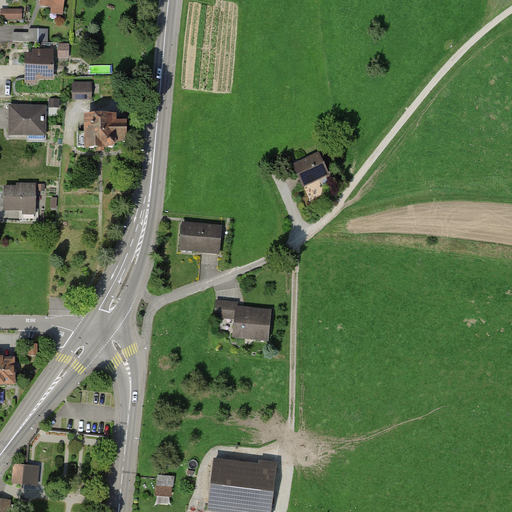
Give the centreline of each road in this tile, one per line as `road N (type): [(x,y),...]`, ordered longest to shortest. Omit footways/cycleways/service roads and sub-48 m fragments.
road 1 (track): [(297,243),(343,201),(463,50),(511,10)]
road 2 (primary): [(125,283),(149,205),(169,0)]
road 3 (track): [(289,457),(297,243)]
road 4 (primary): [(0,457),(92,335)]
road 5 (residential): [(157,303),(297,243)]
road 6 (tertiary): [(118,511),(131,396),(126,364)]
